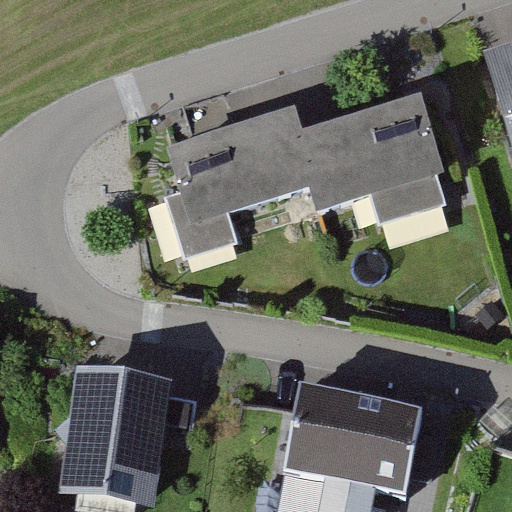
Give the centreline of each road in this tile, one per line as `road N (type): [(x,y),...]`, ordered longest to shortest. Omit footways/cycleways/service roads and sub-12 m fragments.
road 1 (residential): [(4,213),(33,267),(98,309),(511,388)]
road 2 (residential): [(4,213),(49,139),(127,98),(445,0)]
